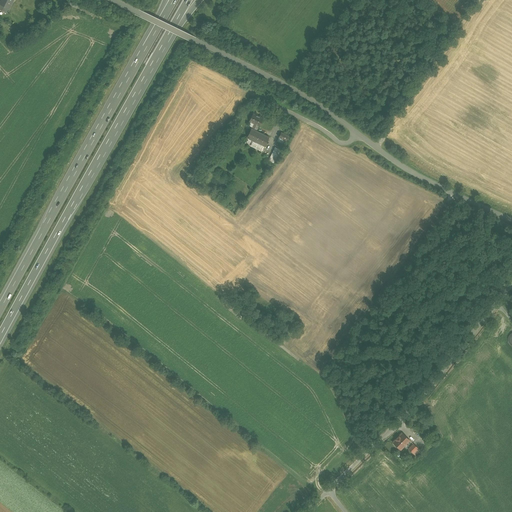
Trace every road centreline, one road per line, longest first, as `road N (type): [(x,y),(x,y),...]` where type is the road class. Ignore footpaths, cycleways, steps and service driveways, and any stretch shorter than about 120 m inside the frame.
road 1 (unclassified): [(110,0),(264,74),(402,168),(511,222)]
road 2 (motorway): [(0,342),(189,0)]
road 3 (motorway): [(170,0),(0,306)]
road 4 (unclassified): [(327,490),(414,404),(511,282)]
